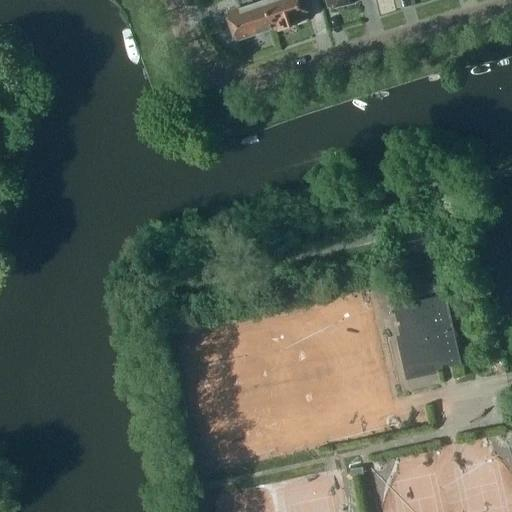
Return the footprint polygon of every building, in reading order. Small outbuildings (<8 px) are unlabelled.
[(236,39),(273,26),(263,0),(249,0),(250,0),(251,0),(253,3),(227,11),(232,25),(229,26),(233,36),(236,36),(236,39)] [(263,0),(273,26),(274,26),(275,29),(306,19),(305,15),(307,15),(302,0),(263,0)] [(434,282),(429,224),(399,226),(402,254),(411,253),(413,284),(434,282)] [(462,291),(458,271),(446,274),(450,293),(462,291)] [(446,294),(393,305),(397,322),(399,321),(400,326),(398,327),(409,375),(442,368),(442,365),(449,363),(449,366),(461,364),(446,294)] [(359,463),(347,465),(349,474),(361,471),(359,463)]
